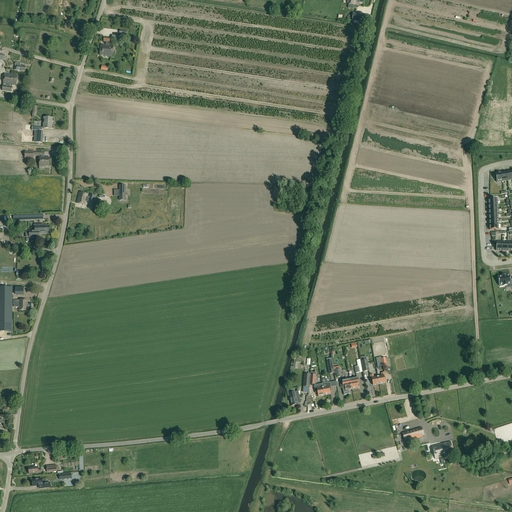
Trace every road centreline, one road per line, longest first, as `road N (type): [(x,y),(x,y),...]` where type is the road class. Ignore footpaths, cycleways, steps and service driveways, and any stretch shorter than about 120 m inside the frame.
road 1 (unclassified): [(12,453),(206,434),(511,375)]
road 2 (unclassified): [(12,453),(26,355),(62,238),(77,75),(102,0)]
road 3 (track): [(482,381),(468,145),(490,59)]
road 4 (residential): [(511,162),(480,173),(486,262),(511,261)]
